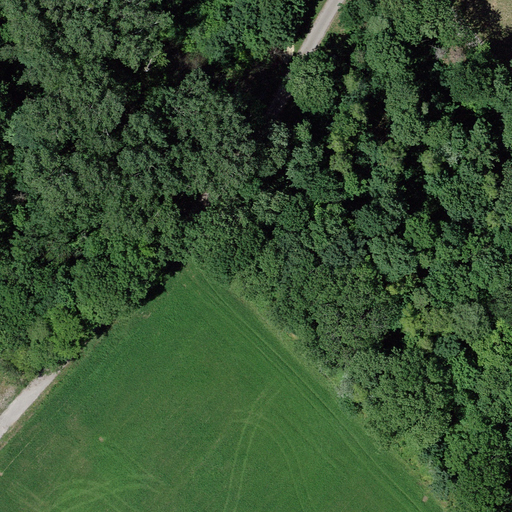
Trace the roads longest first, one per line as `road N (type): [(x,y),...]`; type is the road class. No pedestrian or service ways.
road 1 (track): [(343,0),(238,167),(0,430)]
road 2 (track): [(511,90),(427,0)]
